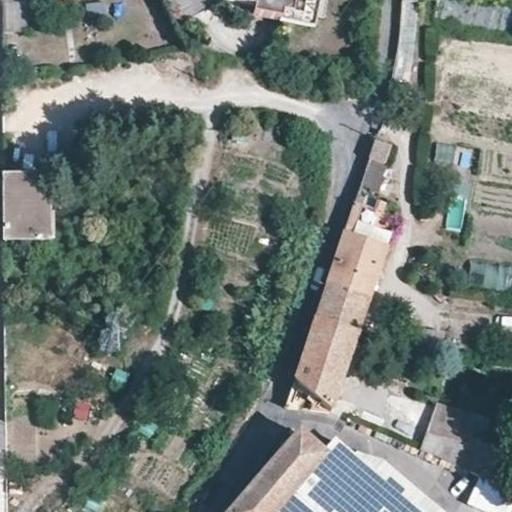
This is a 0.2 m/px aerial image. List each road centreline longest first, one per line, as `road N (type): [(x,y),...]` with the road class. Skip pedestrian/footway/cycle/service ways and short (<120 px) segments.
road 1 (residential): [(208,511),(274,403),(316,279),(388,0)]
road 2 (track): [(55,487),(120,412),(160,335),(189,236),(207,128)]
